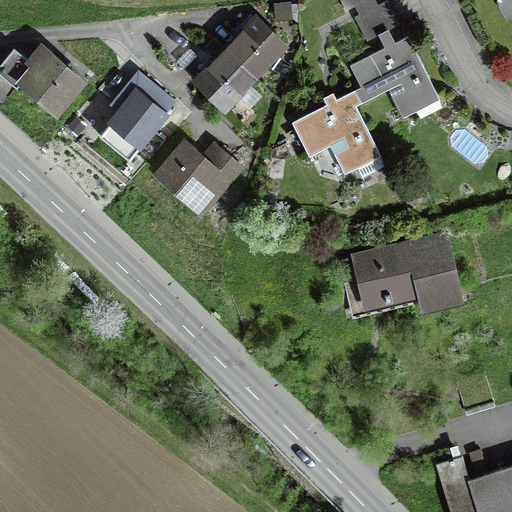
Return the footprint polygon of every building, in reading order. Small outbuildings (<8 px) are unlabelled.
[(341,0),(346,10),(356,5),(365,0),(341,0)] [(511,0),(501,0),(508,13),(511,11),(511,0)] [(277,18),(291,17),(290,1),(276,2),(277,18)] [(368,39),(400,23),(388,1),(357,17),(368,39)] [(242,28),(225,46),(214,35),(190,61),(197,67),(202,71),(194,80),(226,110),(285,47),(253,16),(242,28)] [(440,96),(409,33),(390,43),(350,63),(361,85),(355,87),(331,99),(292,119),(309,154),(343,138),(363,178),(386,167),(379,154),(381,153),(357,104),(362,101),(401,82),(418,115),(441,103),(438,97),(440,96)] [(88,78),(41,37),(26,55),(14,44),(0,60),(0,70),(17,85),(20,82),(57,114),(88,78)] [(108,135),(130,154),(167,111),(164,109),(172,100),(150,81),(136,97),(127,89),(114,103),(121,110),(112,120),(118,125),(108,135)] [(78,135),(86,124),(74,115),(65,125),(78,135)] [(152,168),(202,213),(245,165),(215,138),(204,150),(184,133),(152,168)] [(285,171),(275,164),(267,174),(278,181),(285,171)] [(397,185),(406,202),(419,195),(411,178),(397,185)] [(465,299),(447,229),(338,257),(353,315),(419,298),(422,311),(465,299)] [(467,413),(496,405),(486,373),(457,381),(467,413)] [(508,511),(511,511),(511,461),(469,473),(463,453),(436,461),(451,511),(508,511)]
